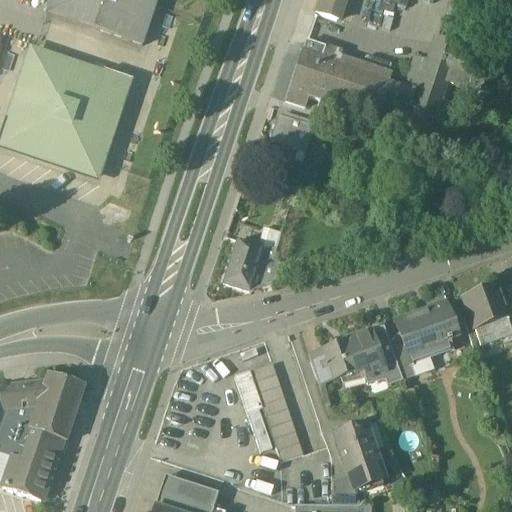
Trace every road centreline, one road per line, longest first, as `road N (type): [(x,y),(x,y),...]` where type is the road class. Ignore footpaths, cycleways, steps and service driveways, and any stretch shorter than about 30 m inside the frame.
road 1 (primary): [(157,318),(267,0)]
road 2 (residential): [(262,321),(511,236)]
road 3 (primary): [(94,511),(144,356)]
road 4 (secondary): [(157,318),(55,318),(0,334)]
road 5 (secondary): [(0,355),(63,347),(144,356)]
road 6 (unclassified): [(144,356),(179,352),(262,321)]
